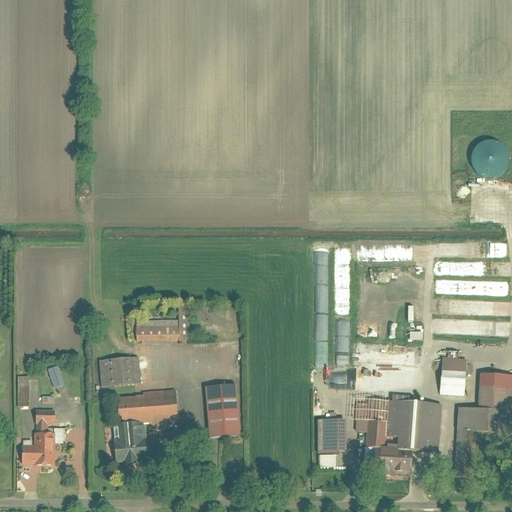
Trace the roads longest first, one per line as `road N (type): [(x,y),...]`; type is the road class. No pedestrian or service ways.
road 1 (unclassified): [(128,499),(511,500)]
road 2 (unclassified): [(0,499),(128,499)]
